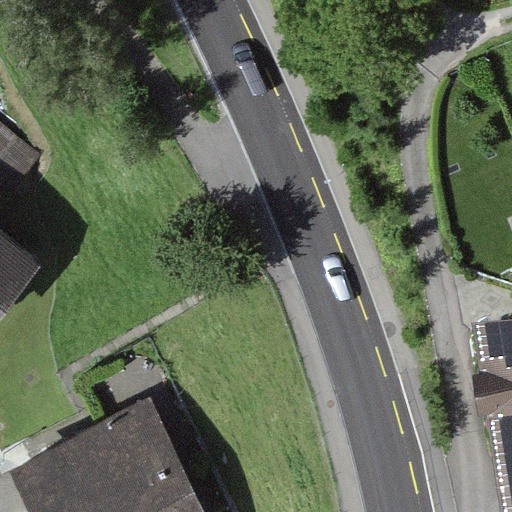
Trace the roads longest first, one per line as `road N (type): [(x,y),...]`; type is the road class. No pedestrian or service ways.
road 1 (secondary): [(396,511),(348,329),(293,186)]
road 2 (residential): [(293,186),(250,185),(210,161),(88,0)]
road 3 (secondary): [(293,186),(208,0)]
